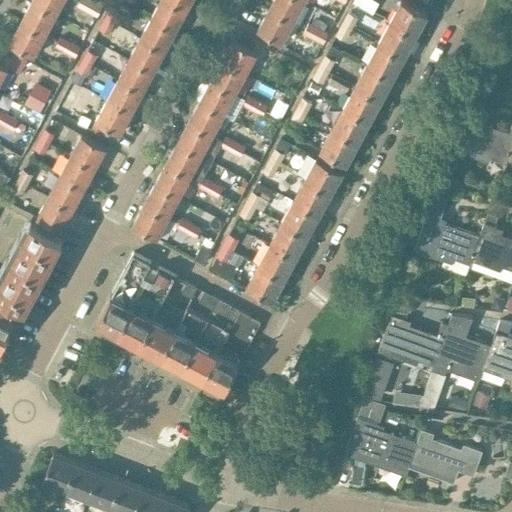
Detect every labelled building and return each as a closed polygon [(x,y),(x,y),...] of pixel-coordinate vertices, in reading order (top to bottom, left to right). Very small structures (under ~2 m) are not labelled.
[(31,0),(21,20),(45,33),(56,13),(32,0),(31,0)] [(32,0),(56,13),(62,0),(32,0)] [(78,0),(77,3),(87,9),(92,0),(91,0),(78,0)] [(87,9),(97,14),(102,5),(92,0),(87,9)] [(170,0),(159,0),(151,16),(175,29),(186,9),(170,0)] [(170,0),(186,9),(190,0),(170,0)] [(272,0),(269,7),(293,20),(304,0),(272,0)] [(400,0),(389,20),(415,35),(427,13),(403,0),(400,0)] [(104,17),(113,22),(119,12),(110,7),(104,17)] [(257,28),(282,41),(293,20),(269,7),(257,28)] [(342,23),(351,27),(357,16),(348,11),(342,23)] [(151,16),(140,36),(164,49),(175,29),(151,16)] [(99,27),(108,32),(113,22),(104,17),(99,27)] [(9,41),(34,54),(45,33),(21,20),(9,41)] [(377,42),(404,56),(415,35),(389,20),(377,42)] [(303,31),(313,37),(318,28),(308,23),(303,31)] [(336,34),(345,39),(351,27),(342,23),(336,34)] [(313,37),(323,42),(327,33),(318,28),(313,37)] [(55,44),(65,50),(70,41),(60,35),(55,44)] [(140,36),(129,57),(153,70),(164,49),(140,36)] [(220,59),(245,72),(261,42),(252,37),(247,47),(232,38),(220,59)] [(65,50),(75,55),(80,46),(70,41),(65,50)] [(366,63),(392,77),(404,56),(377,42),(366,63)] [(82,58),(91,63),(97,53),(88,48),(82,58)] [(0,79),(12,57),(3,52),(0,58),(0,79)] [(319,65),(328,70),(334,59),(325,54),(319,65)] [(129,57),(118,77),(142,90),(153,70),(129,57)] [(77,68),(86,73),(91,63),(82,58),(77,68)] [(209,80),(234,93),(245,72),(220,59),(209,80)] [(354,84),(381,98),(392,77),(366,63),(354,84)] [(313,76),(322,81),(328,70),(319,65),(313,76)] [(118,77),(107,97),(131,111),(142,90),(118,77)] [(198,100),(223,113),(234,93),(209,80),(198,100)] [(343,106),(369,120),(381,98),(354,84),(343,106)] [(58,111),(67,116),(80,91),(71,86),(58,111)] [(242,103),(252,108),(257,100),(247,94),(242,103)] [(296,108),(305,113),(311,101),(302,96),(296,108)] [(90,128),(99,133),(104,123),(120,132),(131,111),(107,97),(90,128)] [(187,121),(212,134),(223,113),(198,100),(187,121)] [(252,108),(262,114),(267,105),(257,100),(252,108)] [(332,127),(358,141),(369,120),(343,106),(332,127)] [(290,119),(299,124),(305,113),(296,108),(290,119)] [(504,166),(509,153),(508,153),(511,142),(511,131),(474,118),(475,114),(463,110),(450,146),(462,151),(464,146),(505,161),(503,166),(504,166)] [(3,123),(13,128),(18,120),(8,114),(3,123)] [(176,141),(201,154),(212,134),(187,121),(176,141)] [(40,137),(49,142),(54,132),(45,127),(40,137)] [(320,149),(346,163),(358,141),(332,127),(320,149)] [(70,153),(94,166),(105,145),(81,132),(70,153)] [(220,144),(230,149),(235,141),(225,135),(220,144)] [(35,147),(44,152),(49,142),(40,137),(35,147)] [(165,161),(190,174),(201,154),(176,141),(165,161)] [(230,149),(240,155),(245,146),(235,141),(230,149)] [(269,159),(278,163),(284,152),(275,147),(269,159)] [(59,174),(83,187),(94,166),(70,153),(59,174)] [(304,178),(330,192),(342,170),(316,156),(304,178)] [(263,170),(271,175),(278,163),(269,159),(263,170)] [(154,182),(179,195),(190,174),(165,161),(154,182)] [(18,178),(27,183),(32,173),(23,168),(18,178)] [(48,194),(72,207),(83,187),(59,174),(48,194)] [(198,185),(208,190),(213,181),(203,176),(198,185)] [(13,188),(22,193),(27,183),(18,178),(13,188)] [(293,199),(319,213),(330,192),(304,178),(293,199)] [(208,190),(218,195),(223,187),(213,181),(208,190)] [(143,202),(168,215),(179,195),(154,182),(143,202)] [(246,201),(255,206),(261,195),(252,190),(246,201)] [(36,215),(61,228),(72,207),(48,194),(36,215)] [(281,220),(307,234),(319,213),(293,199),(281,220)] [(240,213),(248,217),(255,206),(246,201),(240,213)] [(132,223),(157,236),(168,215),(143,202),(132,223)] [(468,267),(473,254),(480,234),(479,234),(438,219),(440,216),(427,211),(414,248),(426,252),(428,248),(469,262),(467,267),(468,267)] [(176,226),(186,231),(191,222),(181,217),(176,226)] [(0,345),(14,314),(10,312),(15,303),(25,308),(62,238),(27,219),(0,268),(0,345)] [(270,242),(296,256),(307,234),(281,220),(270,242)] [(511,236),(494,230),(496,225),(484,221),(479,234),(480,234),(473,254),(511,267),(511,236)] [(186,231),(196,236),(201,228),(191,222),(186,231)] [(223,244),(232,249),(238,237),(229,232),(223,244)] [(258,263),(284,277),(296,256),(270,242),(258,263)] [(217,255),(226,260),(232,249),(223,244),(217,255)] [(96,319),(118,331),(152,267),(149,265),(151,260),(133,251),(96,319)] [(246,285),(273,299),(284,277),(258,263),(246,285)] [(139,342),(154,315),(176,274),(159,265),(156,269),(152,267),(118,331),(139,342)] [(180,290),(192,296),(197,285),(186,279),(180,290)] [(213,307),(218,297),(204,289),(199,300),(213,307)] [(182,365),(203,377),(239,308),(218,297),(213,307),(208,316),(182,365)] [(160,354),(182,365),(208,316),(187,305),(175,327),(160,354)] [(203,377),(224,388),(239,361),(261,320),(239,308),(203,377)] [(391,312),(378,349),(390,353),(392,349),(433,363),(432,368),(437,355),(448,322),(442,320),(437,333),(402,321),(404,317),(391,312)] [(437,355),(432,368),(444,372),(447,364),(480,376),(485,363),(484,362),(491,343),(465,334),(472,316),(451,313),(448,322),(437,355)] [(139,342),(160,354),(175,327),(154,315),(139,342)] [(491,343),(484,362),(485,363),(511,372),(511,335),(508,334),(511,322),(499,320),(491,343)] [(425,391),(421,405),(439,407),(440,395),(437,394),(443,377),(431,373),(425,389),(426,389),(425,391)] [(357,414),(344,451),(364,458),(366,453),(407,468),(405,472),(406,473),(409,465),(411,460),(410,460),(417,440),(416,440),(376,425),(377,421),(357,414)] [(411,460),(409,465),(453,481),(459,465),(473,471),(472,473),(473,473),(482,448),(466,443),(464,448),(431,436),(433,431),(421,427),(416,440),(417,440),(410,460),(411,460)] [(43,479),(66,488),(77,460),(53,451),(43,479)] [(66,488),(89,497),(99,469),(77,460),(66,488)] [(89,497),(111,505),(122,477),(99,469),(89,497)] [(111,505),(128,511),(134,511),(144,486),(122,477),(111,505)] [(134,511),(160,511),(167,495),(144,486),(134,511)] [(160,511),(187,511),(190,504),(167,495),(160,511)]
